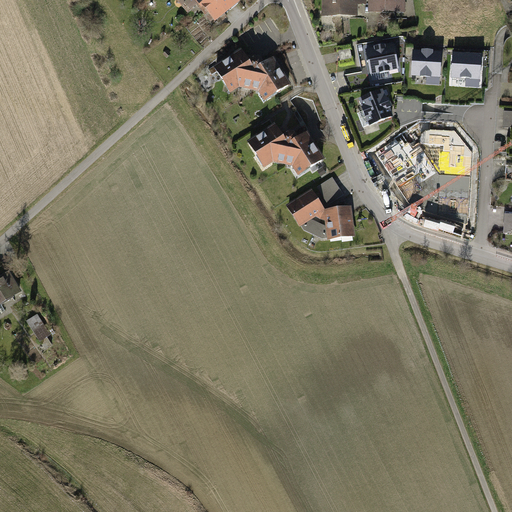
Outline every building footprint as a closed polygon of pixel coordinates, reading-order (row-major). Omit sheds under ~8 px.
[(178,0),(191,14),(201,5),(217,24),(245,0),(178,0)] [(321,0),(321,16),(358,17),(358,4),(366,4),(365,0),(321,0)] [(368,0),(369,15),(406,15),(405,0),(368,0)] [(393,47),(368,53),(372,74),(397,69),(393,47)] [(242,48),(214,66),(231,92),(238,88),(263,93),(267,99),(291,84),(274,56),(267,60),(248,56),(242,48)] [(442,55),(414,53),(412,77),(440,79),(442,55)] [(481,58),(455,56),(453,79),(479,81),(481,58)] [(392,118),(382,93),(361,101),(371,126),(392,118)] [(275,125),(247,143),(264,169),(270,165),(295,170),(299,176),(324,161),(306,133),(299,137),(280,133),(275,125)] [(313,236),(326,208),(313,191),(287,207),(301,228),(305,233),(313,236)] [(313,236),(325,240),(355,236),(351,205),(326,208),(313,236)] [(10,269),(0,274),(0,308),(25,294),(10,269)] [(38,310),(26,318),(40,339),(52,332),(38,310)]
